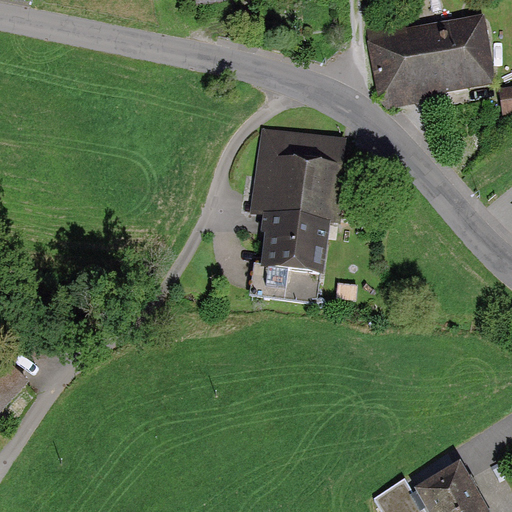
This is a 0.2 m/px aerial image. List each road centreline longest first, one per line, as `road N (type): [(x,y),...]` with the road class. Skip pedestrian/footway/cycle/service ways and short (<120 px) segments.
road 1 (residential): [(361,111),(303,73),(0,16)]
road 2 (residential): [(511,267),(398,137),(361,111)]
